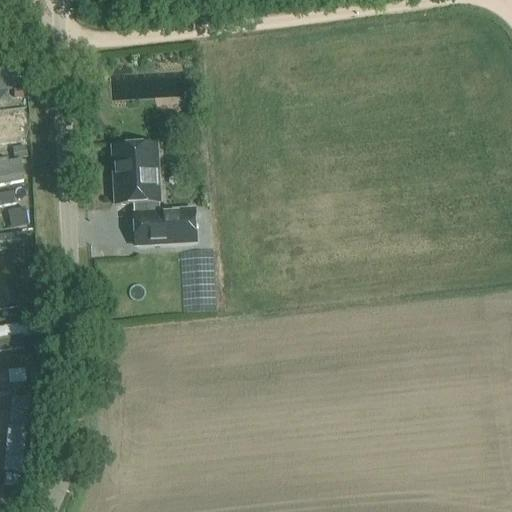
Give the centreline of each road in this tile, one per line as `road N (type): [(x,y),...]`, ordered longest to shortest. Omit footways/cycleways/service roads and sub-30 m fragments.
road 1 (unclassified): [(60,511),(71,475),(61,43)]
road 2 (unclassified): [(61,43),(478,0)]
